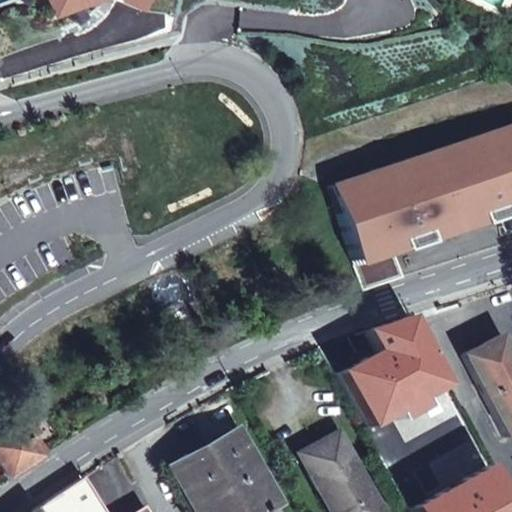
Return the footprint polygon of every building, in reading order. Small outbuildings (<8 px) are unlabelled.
[(63,0),(47,0),(54,17),(68,11),(63,0)] [(63,0),(68,11),(99,0),(117,0),(140,11),(144,0),(63,0)] [(511,125),(327,187),(449,233),(477,224),(478,226),(504,217),(503,215),(511,212),(511,125)] [(424,241),(449,233),(327,187),(358,281),(398,268),(393,252),(399,250),(399,252),(425,243),(424,241)] [(401,278),(398,268),(358,281),(361,291),(401,278)] [(504,437),(511,432),(511,363),(497,336),(461,355),(504,437)] [(421,430),(440,419),(408,362),(371,382),(403,440),(405,439),(421,430)] [(35,433),(20,412),(9,419),(13,425),(18,422),(29,438),(35,434),(35,433)] [(421,430),(405,439),(416,458),(448,440),(437,421),(421,430)] [(29,438),(18,422),(13,425),(0,434),(0,471),(6,481),(41,457),(29,438)] [(258,511),(274,503),(233,431),(167,467),(192,511),(258,511)] [(347,453),(336,433),(297,454),(308,474),(347,453)] [(35,434),(29,438),(41,457),(47,452),(35,434)] [(379,511),(347,453),(308,474),(328,511),(379,511)] [(101,511),(81,477),(37,507),(33,509),(35,511),(101,511)] [(278,511),(274,503),(258,511),(278,511)]
